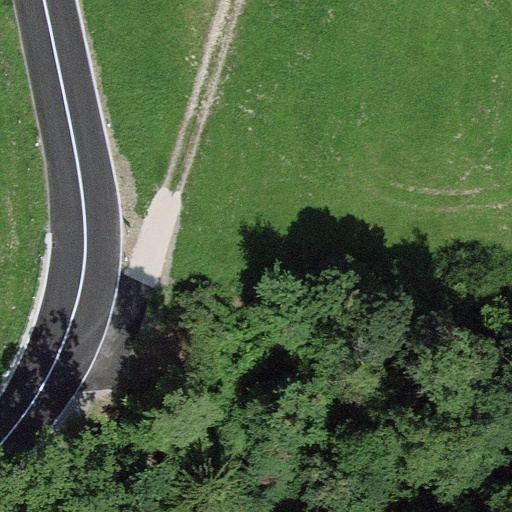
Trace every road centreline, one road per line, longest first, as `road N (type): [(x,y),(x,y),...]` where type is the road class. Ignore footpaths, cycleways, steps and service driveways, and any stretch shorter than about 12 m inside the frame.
road 1 (tertiary): [(0,443),(48,376),(76,297),(83,223),(44,0)]
road 2 (track): [(234,0),(160,249),(48,376)]
